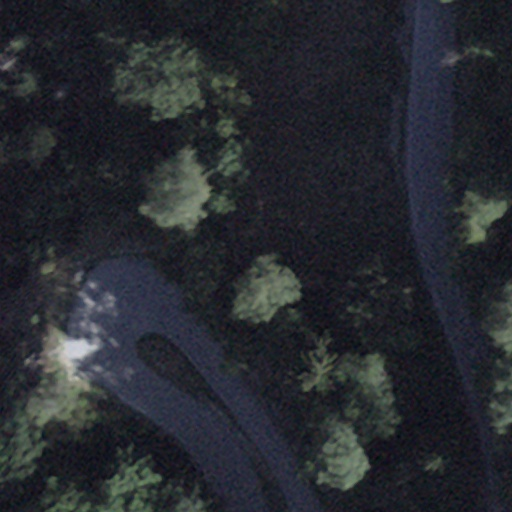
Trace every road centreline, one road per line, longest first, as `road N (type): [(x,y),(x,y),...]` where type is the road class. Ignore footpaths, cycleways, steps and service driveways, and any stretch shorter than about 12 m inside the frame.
road 1 (unclassified): [(307,511),(269,436),(186,323),(143,297),(116,303),(106,315),(106,353),(205,439),(246,511)]
road 2 (unclassified): [(434,0),(429,217),(506,511)]
